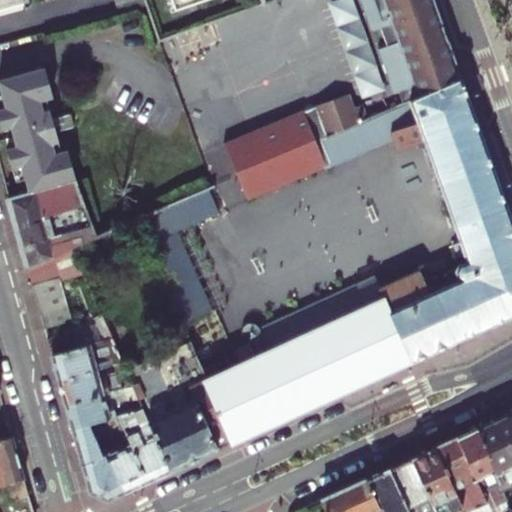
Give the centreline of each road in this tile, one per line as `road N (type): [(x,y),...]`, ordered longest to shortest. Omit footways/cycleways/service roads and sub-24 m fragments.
road 1 (tertiary): [(511,359),(416,389),(220,476)]
road 2 (tertiary): [(235,505),(511,371)]
road 3 (residential): [(0,288),(61,511)]
road 4 (residential): [(511,141),(460,0)]
